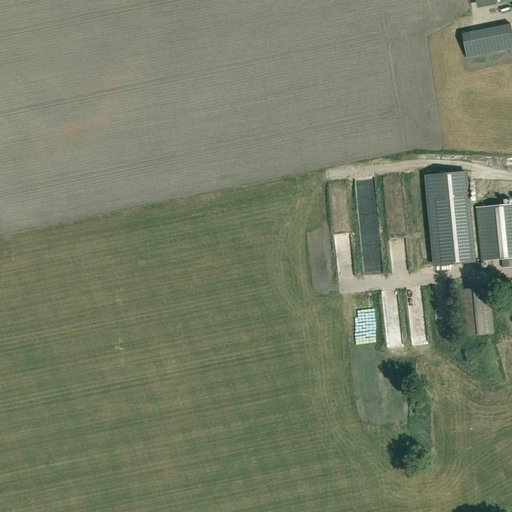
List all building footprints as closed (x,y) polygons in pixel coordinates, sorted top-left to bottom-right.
[(489,45),(511,45),(511,14),(493,14),(493,20),(489,20),(489,45)] [(495,156),(478,157),(479,175),(496,174),(495,156)] [(479,261),(476,262),(467,171),(424,175),(433,266),(475,262),(475,269),(479,269),(479,261)] [(511,266),(511,203),(476,207),(482,261),(502,259),(503,268),(511,266)] [(464,336),(493,333),(489,287),(459,290),(464,336)]
